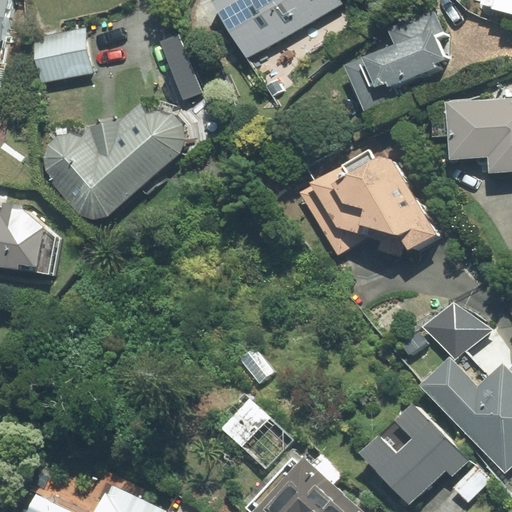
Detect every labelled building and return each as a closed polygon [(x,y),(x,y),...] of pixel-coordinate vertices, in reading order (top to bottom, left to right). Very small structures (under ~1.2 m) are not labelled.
[(226,0),(222,2),(255,57),(346,3),(344,0),(226,0)] [(460,58),(441,9),(393,28),(401,45),(353,64),(371,110),(400,98),(394,84),(460,58)] [(90,26),(37,36),(46,83),(99,73),(90,26)] [(511,95),(452,99),(458,159),(497,155),(497,172),(511,170),(511,95)] [(39,159),(98,226),(192,145),(178,129),(187,121),(169,102),(161,109),(151,97),(114,129),(105,119),(84,137),(75,127),(39,159)] [(373,152),(303,191),(342,254),(373,237),(418,253),(449,236),(401,158),(373,152)] [(0,212),(0,262),(47,270),(54,229),(46,227),(47,220),(32,217),(34,205),(12,202),(10,214),(0,212)] [(182,262),(162,293),(250,355),(270,329),(234,305),(253,280),(219,254),(200,274),(182,262)] [(461,355),(429,383),(509,471),(511,468),(511,363),(511,362),(487,385),(461,355)] [(300,438),(229,375),(189,418),(260,480),(300,438)] [(422,402),(368,453),(418,507),(472,457),(422,402)] [(374,511),(311,455),(259,511),(374,511)] [(481,463),(457,485),(472,501),(496,479),(481,463)] [(88,511),(46,492),(36,511),(88,511)]
